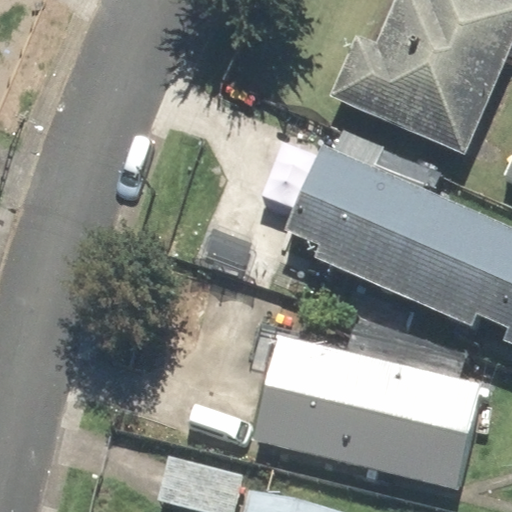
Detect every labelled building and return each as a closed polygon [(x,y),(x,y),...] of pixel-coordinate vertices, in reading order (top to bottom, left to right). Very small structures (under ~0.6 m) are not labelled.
[(368,42),(342,102),(474,160),(511,72),(511,0),(409,0),(387,50),(368,42)] [(511,231),(334,152),(296,235),(326,248),(321,260),(484,332),(489,320),(511,330),(511,231)] [(291,341),(266,446),(469,495),(494,391),(291,341)] [(247,511),(255,479),(175,461),(164,510),(174,511),(247,511)] [(438,511),(386,502),(383,511),(438,511)] [(310,511),(273,503),(270,511),(310,511)]
